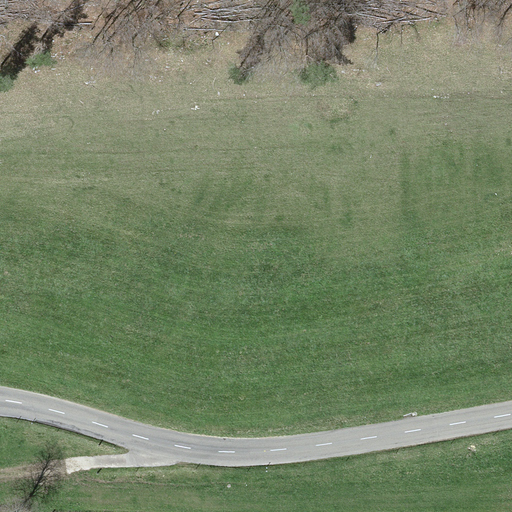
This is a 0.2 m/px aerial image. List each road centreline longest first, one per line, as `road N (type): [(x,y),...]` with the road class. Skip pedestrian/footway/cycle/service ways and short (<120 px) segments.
road 1 (tertiary): [(511,412),(222,451),(0,399)]
road 2 (track): [(0,479),(129,460),(164,442)]
